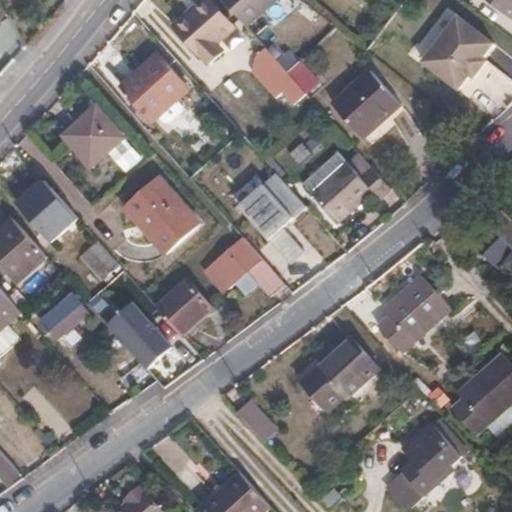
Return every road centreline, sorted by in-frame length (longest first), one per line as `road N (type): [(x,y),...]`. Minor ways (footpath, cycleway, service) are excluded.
road 1 (residential): [(22,511),(338,287),(511,129)]
road 2 (tertiary): [(105,0),(0,123)]
